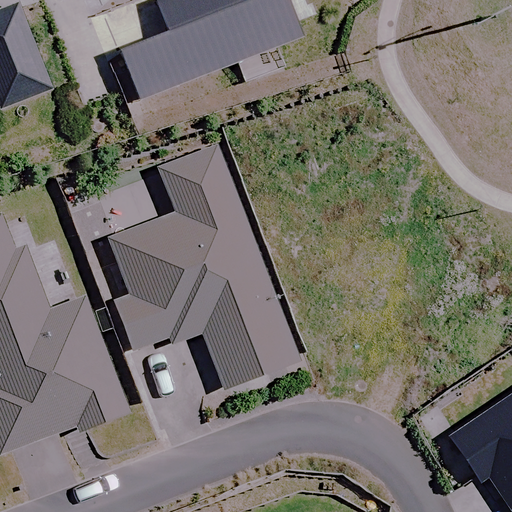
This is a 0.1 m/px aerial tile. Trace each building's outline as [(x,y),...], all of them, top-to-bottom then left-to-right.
[(158,0),(156,1),(169,34),(120,53),(139,101),(300,40),(284,0),(158,0)] [(0,108),(47,90),(15,8),(0,13),(0,108)] [(97,245),(116,296),(101,302),(129,374),(199,347),(216,393),(290,365),(209,151),(153,172),(170,218),(97,245)] [(39,315),(5,218),(0,219),(0,458),(122,415),(82,300),(39,315)] [(511,511),(511,384),(439,430),(451,450),(440,457),(463,493),(478,484),(494,511),(511,511)]
